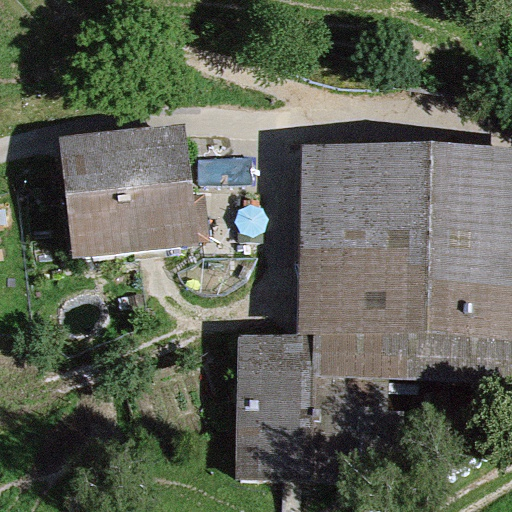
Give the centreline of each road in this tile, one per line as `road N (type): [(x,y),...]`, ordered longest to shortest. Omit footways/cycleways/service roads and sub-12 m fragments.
road 1 (track): [(511,152),(440,137),(119,141),(0,165)]
road 2 (track): [(379,138),(280,86),(83,24),(44,0)]
